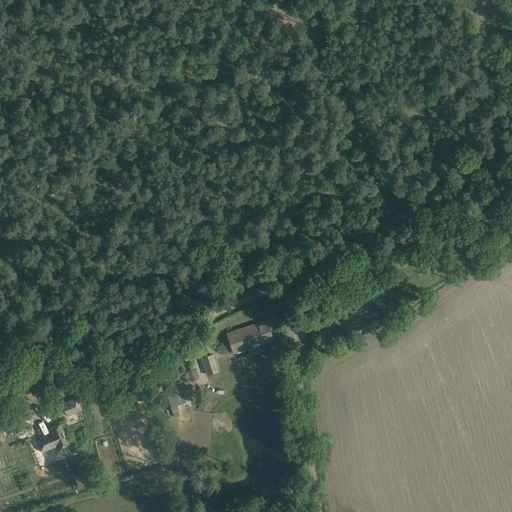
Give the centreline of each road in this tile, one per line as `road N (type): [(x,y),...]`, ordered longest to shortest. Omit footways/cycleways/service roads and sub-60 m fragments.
road 1 (track): [(0,310),(70,280),(223,262),(270,233),(301,201),(379,184)]
road 2 (track): [(393,222),(312,0)]
road 3 (track): [(319,511),(284,288)]
road 4 (track): [(284,288),(145,343),(95,334)]
road 5 (track): [(0,249),(95,334)]
road 6 (track): [(393,222),(284,288)]
